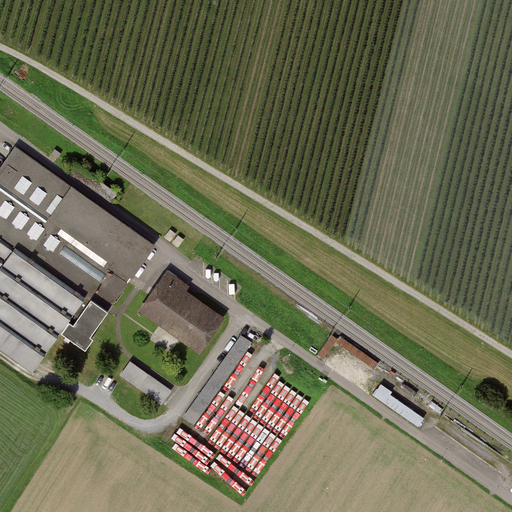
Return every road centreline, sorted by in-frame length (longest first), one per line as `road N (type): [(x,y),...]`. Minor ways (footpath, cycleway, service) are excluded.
road 1 (track): [(511,356),(0,45)]
road 2 (residential): [(511,499),(245,315)]
road 3 (track): [(9,511),(84,392)]
